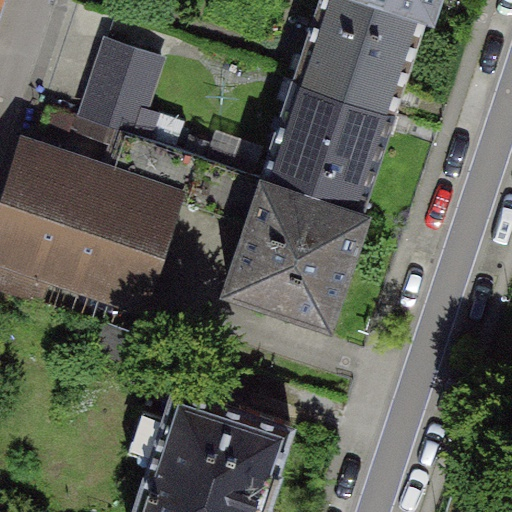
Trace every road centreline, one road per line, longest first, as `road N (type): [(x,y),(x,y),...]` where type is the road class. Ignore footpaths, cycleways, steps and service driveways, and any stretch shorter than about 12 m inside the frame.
road 1 (residential): [(374,511),(511,96)]
road 2 (residential): [(0,117),(39,0)]
